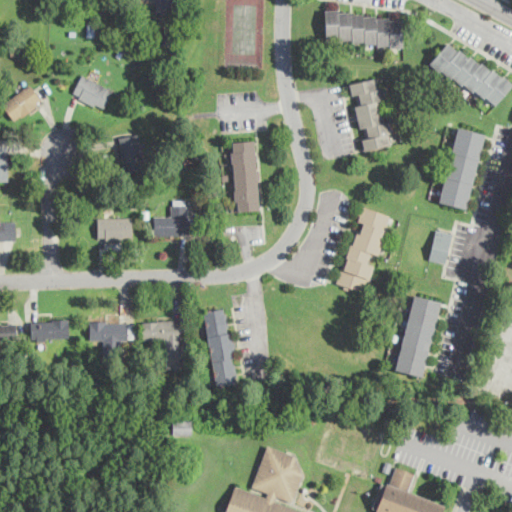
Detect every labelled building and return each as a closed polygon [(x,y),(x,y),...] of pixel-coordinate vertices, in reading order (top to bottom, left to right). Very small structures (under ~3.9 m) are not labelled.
[(157,0),(157,11),(171,11),(172,0),(157,0)] [(326,37),(339,36),(339,38),(352,38),(352,40),(365,40),(365,42),(377,42),(377,44),(390,44),(390,46),(404,46),(402,18),(389,18),(389,16),(377,16),(377,14),(364,14),(364,12),(351,13),(351,10),(339,10),(338,8),(325,9),(326,37)] [(430,62),(440,71),(441,70),(450,77),(452,75),(461,84),(463,82),(472,91),(474,88),(484,97),(485,95),(496,104),(511,85),(511,81),(504,74),(502,76),(493,68),(491,70),(482,61),(480,63),(471,55),(469,56),(460,48),(458,50),(449,41),(430,62)] [(112,89),(81,73),(72,91),(79,94),(78,97),(94,105),(95,102),(104,107),(112,89)] [(349,83),(352,94),(357,93),(360,104),(355,105),(360,128),(364,126),(366,137),(362,138),(364,150),(391,144),(388,133),(391,132),(388,120),(384,121),(379,100),(383,99),(380,87),(377,88),(374,77),(349,83)] [(42,98),(29,82),(2,104),(15,119),(42,98)] [(485,133),(457,126),(439,201),(466,208),(485,133)] [(119,135),(123,170),(143,168),(138,133),(119,135)] [(259,209),(256,139),(231,139),(234,209),(259,209)] [(0,180),(8,180),(8,145),(0,145),(0,180)] [(187,200),(176,200),(176,203),(171,203),(171,215),(154,215),(154,234),(187,234),(187,200)] [(378,256),(383,241),(380,240),(389,214),(361,204),(357,213),(360,215),(358,221),(363,222),(360,233),(356,232),(353,243),(350,242),(336,281),(362,291),(366,280),(369,281),(375,265),(367,262),(370,254),(378,256)] [(97,216),(97,237),(132,237),(132,216),(97,216)] [(0,239),(16,239),(16,219),(0,219),(0,239)] [(451,231),(434,229),(431,260),(447,262),(451,231)] [(395,369),(423,376),(442,300),(415,293),(395,369)] [(204,310),(217,385),(237,382),(232,356),(236,356),(232,330),(228,331),(224,307),(204,310)] [(31,319),(31,338),(68,337),(68,318),(31,319)] [(182,341),(182,319),(143,319),(143,341),(182,341)] [(0,339),(16,339),(16,320),(0,320),(0,339)] [(89,339),(101,339),(101,347),(122,347),(122,338),(133,338),(133,320),(89,320),(89,339)] [(173,432),(192,432),(192,419),(173,419),(173,432)] [(268,444),(251,490),(235,484),(224,511),(313,511),(292,504),(303,475),(293,454),(268,444)] [(446,502),(442,511),(378,511),(395,464),(415,471),(408,489),(446,502)]
